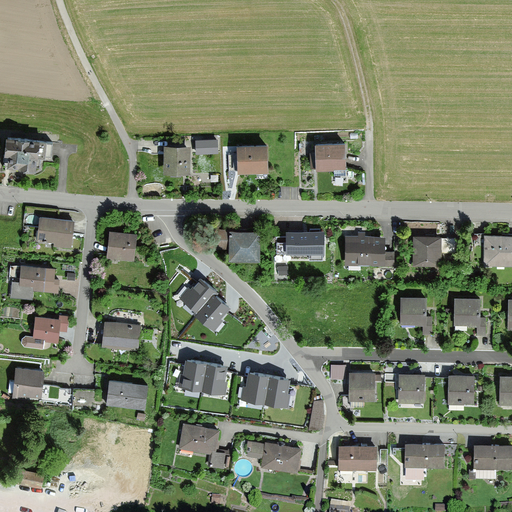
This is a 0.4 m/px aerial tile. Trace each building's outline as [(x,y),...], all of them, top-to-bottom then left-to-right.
[(39,157),(46,158),(48,141),(7,137),(5,156),(9,156),(8,168),(37,171),(38,159),(39,159),(39,157)] [(219,139),(196,140),(197,154),(219,153),(219,139)] [(334,176),(346,176),(345,144),(315,145),(316,172),(334,171),(334,176)] [(165,174),(191,174),(192,146),(165,145),(165,174)] [(239,174),(270,173),(269,145),(238,146),(239,174)] [(72,249),(75,221),(40,217),(37,241),(54,243),(54,247),(72,249)] [(230,262),(261,262),(262,231),(231,231),(231,229),(213,229),(213,249),(230,249),(230,262)] [(107,259),(135,262),(139,234),(111,231),(107,259)] [(310,260),(324,260),(324,255),(326,255),(326,231),(287,231),(287,243),(278,243),(278,253),(288,253),(288,254),(310,254),(310,260)] [(483,264),(511,264),(511,232),(484,232),(483,264)] [(379,265),(394,265),(395,249),(384,249),(385,234),(344,233),(344,264),(379,264),(379,265)] [(412,265),(441,265),(441,252),(457,252),(457,236),(441,236),(441,233),(412,233),(412,265)] [(34,291),(59,293),(60,279),(55,279),(56,268),(21,265),(20,282),(12,281),(10,298),(33,300),(34,291)] [(289,266),(279,266),(279,275),(289,275),(289,266)] [(216,290),(201,278),(191,289),(189,287),(180,298),(197,313),(214,292),(216,290)] [(232,307),(214,292),(197,313),(195,315),(215,331),(224,320),(222,319),(232,307)] [(423,333),(432,333),(432,313),(427,313),(427,293),(400,293),(400,323),(415,323),(415,324),(423,324),(423,333)] [(477,335),(486,335),(486,315),(480,315),(480,295),(454,295),(453,325),(468,325),(468,326),(477,326),(477,335)] [(45,342),(59,343),(60,331),(67,332),(69,316),(60,315),(60,319),(36,316),(33,337),(26,336),(22,339),(22,343),(25,347),(44,349),(45,342)] [(103,347),(139,351),(142,325),(106,321),(103,347)] [(208,363),(187,360),(184,375),(181,374),(179,387),(203,391),(208,363)] [(229,366),(208,363),(203,391),(226,395),(228,382),(226,381),(229,366)] [(347,365),(332,365),(332,379),(347,379),(347,365)] [(28,397),(42,399),(46,370),(16,367),(12,399),(28,400),(28,397)] [(271,375),(249,372),(247,387),(244,386),(241,400),(266,404),(271,375)] [(366,402),(377,402),(377,372),(351,372),(350,402),(366,403),(366,402)] [(511,372),(499,373),(499,403),(511,403),(511,372)] [(416,403),(426,404),(427,374),(400,373),(400,404),(416,404),(416,403)] [(291,378),(271,375),(266,404),(289,407),(291,394),(289,394),(291,378)] [(466,405),(476,405),(476,375),(450,375),(449,405),(466,405)] [(107,405),(146,410),(149,385),(110,381),(107,405)] [(309,430),(323,430),(325,415),(324,400),(314,401),(309,430)] [(227,453),(217,452),(221,430),(184,424),(180,449),(210,454),(208,466),(224,469),(227,453)] [(136,442),(89,433),(84,456),(131,466),(136,442)] [(427,466),(445,466),(446,441),(406,440),(405,468),(427,469),(427,466)] [(261,468),(299,475),(303,449),(266,442),(266,444),(249,441),(247,452),(248,452),(247,457),(263,460),(261,468)] [(338,468),(378,468),(378,442),(339,441),(338,468)] [(496,467),(511,467),(511,442),(474,442),(474,467),(476,467),(476,477),(496,477),(496,467)] [(42,488),(44,474),(20,470),(17,484),(42,488)]
